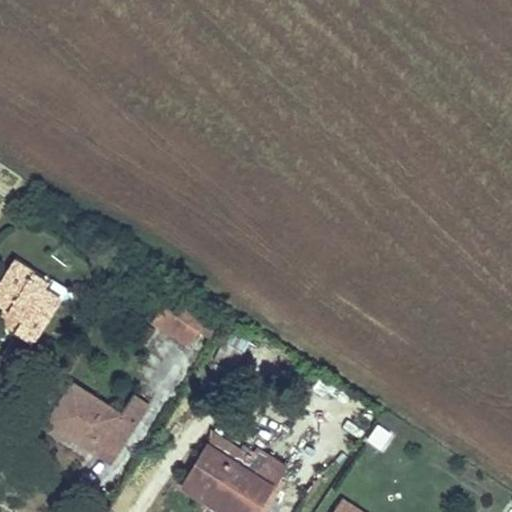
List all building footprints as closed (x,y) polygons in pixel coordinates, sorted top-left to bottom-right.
[(44,285),(26,274),(3,310),(40,331),(35,338),(53,351),(79,309),(62,298),(66,290),(48,278),(44,285)] [(211,346),(226,322),(188,299),(168,330),(206,355),(211,346)] [(232,314),(226,322),(211,346),(226,354),(246,323),(232,314)] [(151,434),(87,393),(63,427),(106,456),(111,447),(133,461),(151,434)] [(375,425),(366,444),(383,452),(392,433),(375,425)] [(238,509),(242,511),(282,511),(295,490),(237,452),(217,481),(244,499),(238,509)] [(210,492),(238,509),(244,499),(217,481),(210,492)]
